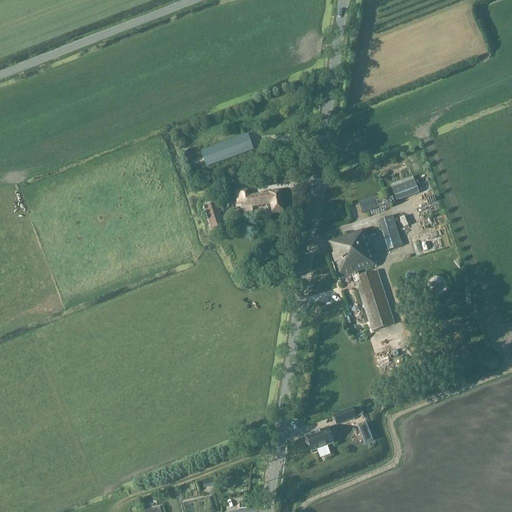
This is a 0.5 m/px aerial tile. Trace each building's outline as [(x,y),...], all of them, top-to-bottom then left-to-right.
[(253,150),(247,134),(201,151),(207,167),(253,150)] [(392,188),(395,196),(418,189),(416,181),(392,188)] [(248,191),(235,192),(237,204),(241,203),(243,213),(251,211),(251,208),(270,205),(272,212),(283,210),(280,192),(268,193),(268,194),(248,197),(248,191)] [(358,202),(362,215),(392,204),(389,196),(383,198),(381,194),(358,202)] [(219,215),(216,204),(204,208),(211,230),(220,227),(217,216),(219,215)] [(388,251),(402,246),(392,216),(378,221),(388,251)] [(330,251),(329,252),(338,280),(376,268),(364,230),(327,242),(330,251)] [(447,287),(447,284),(447,282),(446,280),(444,278),(442,276),(439,275),(437,275),(434,276),(432,276),(430,278),(429,279),(428,281),(427,283),(427,286),(427,288),(428,290),(429,292),(431,293),(433,294),(435,295),(438,295),(440,295),(443,293),(445,291),(446,290),(447,287)] [(384,293),(361,301),(371,332),(395,324),(384,293)] [(332,416),(336,426),(356,419),(352,409),(332,416)] [(366,423),(358,426),(365,444),(373,441),(366,423)] [(334,444),(328,428),(320,431),(320,430),(312,433),(313,434),(305,437),(311,453),(334,444)]
